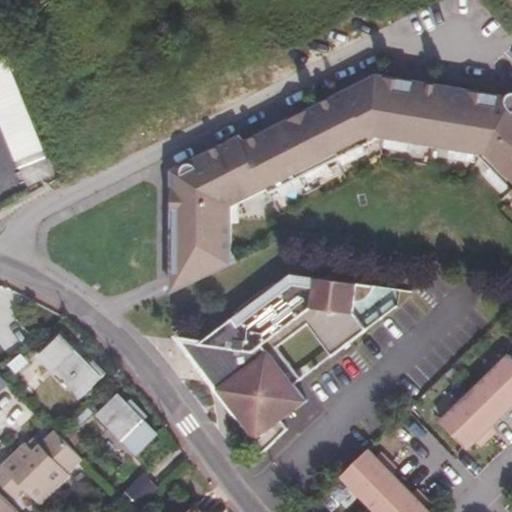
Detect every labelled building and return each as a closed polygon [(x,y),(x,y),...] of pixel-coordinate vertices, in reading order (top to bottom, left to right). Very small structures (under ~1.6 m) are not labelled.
[(45,150),(5,55),(0,57),(0,124),(16,162),(45,150)] [(176,175),(175,299),(238,260),(234,253),(235,209),(272,191),(274,195),(381,141),(482,159),(511,189),(511,101),(510,104),(505,100),(385,79),(378,79),(372,80),(367,82),(362,85),(353,92),(274,127),(276,132),(247,145),(245,141),(206,157),(210,165),(201,169),(197,166),(193,165),(190,166),(188,168),(186,170),(185,176),(181,178),(176,175)] [(16,162),(27,191),(59,177),(45,150),(16,162)] [(242,316),(202,345),(221,348),(227,386),(222,390),(234,407),(235,406),(239,413),(235,416),(263,455),(288,431),(283,422),(308,403),(296,387),(303,381),(280,349),(310,327),(334,359),(369,334),(356,316),(357,305),(368,303),(370,301),(372,300),(375,294),(376,289),(295,277),(279,288),(278,286),(279,286),(278,285),(266,292),(256,299),(239,314),(239,315),(240,314),(242,316)] [(60,337),(37,358),(78,398),(104,373),(92,360),(87,364),(60,337)] [(221,348),(202,345),(187,343),(222,390),(227,386),(221,348)] [(511,358),(511,359),(443,425),(470,453),(478,445),(483,450),(493,440),(488,435),(493,430),(511,412),(511,358)] [(142,421),(119,398),(99,417),(121,440),(142,421)] [(488,435),(493,440),(498,435),(493,430),(488,435)] [(87,464),(61,437),(60,435),(45,449),(40,454),(30,444),(0,472),(0,482),(19,503),(30,494),(44,508),(75,479),(73,478),(87,464)] [(40,454),(45,449),(35,440),(30,444),(40,454)] [(370,452),(343,478),(374,511),(430,511),(434,508),(425,499),(420,503),(415,499),(393,476),(389,471),(393,466),(383,456),(378,460),(370,452)] [(398,471),(393,466),(389,471),(393,476),(398,471)] [(148,478),(130,495),(140,506),(158,488),(148,478)] [(0,511),(21,511),(0,489),(0,511)] [(420,494),(415,499),(420,503),(425,499),(420,494)]
